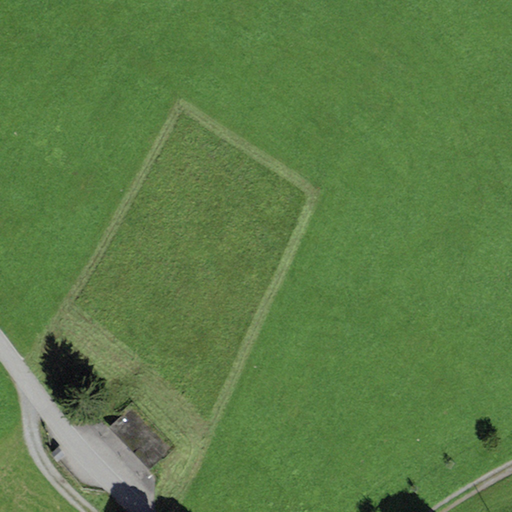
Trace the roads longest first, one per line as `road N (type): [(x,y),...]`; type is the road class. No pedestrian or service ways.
road 1 (residential): [(0,346),(142,511)]
road 2 (track): [(34,393),(38,455),(89,511)]
